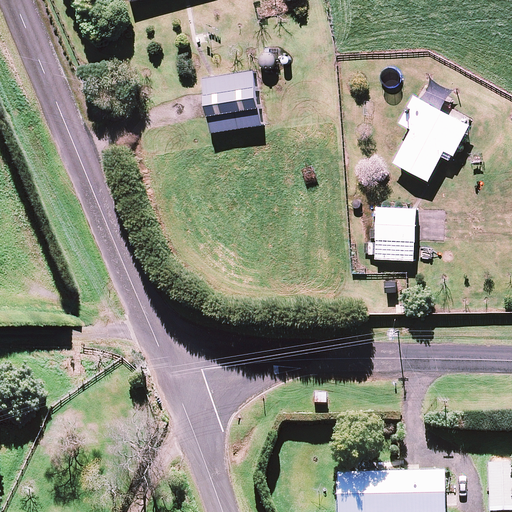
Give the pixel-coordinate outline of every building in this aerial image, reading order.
[(264,126),(255,73),(206,81),(215,134),(264,126)] [(421,102),(416,99),(402,125),(414,132),(396,164),(430,184),(447,153),(456,158),(471,130),(444,115),(455,96),(432,83),(421,102)] [(419,210),(379,208),(377,243),(417,246),(419,210)] [(511,511),(511,468),(490,468),(490,511),(511,511)] [(445,511),(445,476),(338,476),(337,511),(445,511)]
